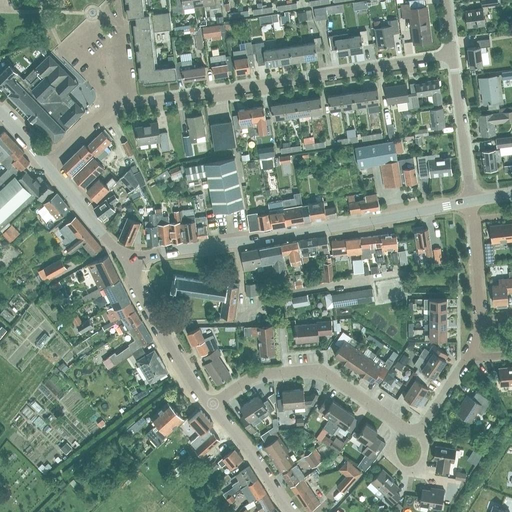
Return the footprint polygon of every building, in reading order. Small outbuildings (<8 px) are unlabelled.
[(126,0),(129,0),(130,6),(127,7),(128,17),(133,16),(136,42),(139,42),(140,48),(137,49),(138,59),(141,59),(141,65),(138,65),(140,79),(143,78),(144,82),(167,79),(170,79),(177,78),(176,65),(169,66),(155,68),(151,31),(164,30),(162,13),(144,15),(142,0),(126,0)] [(195,11),(193,0),(176,0),(178,12),(185,11),(185,12),(195,11)] [(204,3),(203,0),(193,0),(195,11),(196,11),(196,9),(200,8),(200,4),(204,3)] [(403,18),(411,17),(414,43),(431,41),(426,6),(410,8),(410,3),(402,5),(403,18)] [(482,8),(465,10),(467,27),(485,24),(482,8)] [(381,27),(375,28),(378,48),(395,45),(393,34),(399,33),(397,19),(389,20),(390,26),(381,27)] [(212,34),(221,32),(219,24),(204,27),(205,37),(212,36),(212,34)] [(203,47),(200,27),(190,28),(191,34),(195,34),(197,48),(203,47)] [(361,35),(348,37),(350,52),(363,50),(363,44),(369,43),(367,29),(360,30),(361,35)] [(350,52),(348,37),(336,39),(335,34),(329,35),(331,49),(337,48),(338,54),(350,52)] [(315,42),(302,44),(305,59),(318,57),(317,51),(323,50),(321,36),(314,37),(315,42)] [(43,40),(33,44),(34,44),(46,56),(46,57),(47,56),(47,55),(43,39),(43,40)] [(468,48),(469,59),(467,59),(468,66),(470,66),(470,68),(483,66),(481,52),(486,51),(486,46),(490,45),(489,39),(477,41),(478,47),(468,48)] [(240,49),(240,51),(233,52),(236,73),(249,71),(247,54),(253,53),(251,41),(245,42),(246,48),(240,49)] [(279,63),(277,48),(265,50),(264,41),(255,43),(259,64),(266,63),(267,65),(279,63)] [(292,61),(289,46),(282,47),(281,43),(276,44),(277,48),(279,63),(292,61)] [(305,59),(302,44),(289,46),(292,61),(305,59)] [(62,98),(76,85),(78,83),(49,54),(48,56),(47,56),(46,57),(36,67),(25,77),(31,83),(29,85),(25,89),(19,83),(11,91),(8,94),(54,141),(66,130),(85,111),(75,101),(69,107),(65,102),(56,102),(56,100),(56,98),(62,98)] [(220,64),(212,65),(214,76),(228,74),(228,70),(232,69),(230,55),(225,56),(219,57),(220,64)] [(197,62),(192,63),(191,59),(181,61),(184,81),(206,77),(204,65),(198,66),(197,62)] [(4,85),(11,91),(19,83),(25,89),(29,85),(9,65),(0,73),(0,86),(1,88),(4,85)] [(481,89),(482,89),(484,103),(500,101),(497,76),(479,78),(481,89)] [(432,92),(432,95),(434,104),(442,102),(439,80),(431,81),(431,82),(416,85),(418,92),(411,93),(413,108),(420,107),(418,95),(432,92)] [(406,83),(386,86),(389,103),(397,102),(398,110),(408,109),(413,108),(411,94),(408,94),(406,83)] [(377,89),(365,90),(367,105),(380,103),(377,89)] [(367,105),(365,90),(353,92),(355,107),(367,105)] [(355,107),(353,92),(341,94),(343,109),(355,107)] [(343,109),(341,94),(329,96),(331,111),(343,109)] [(321,97),(308,99),(310,114),(323,112),(321,97)] [(308,99),(296,101),(298,115),(304,114),(305,118),(311,118),(310,114),(308,99)] [(298,115),(296,101),(284,103),(286,117),(298,115)] [(286,117),(284,103),(272,105),(274,119),(286,117)] [(264,106),(250,108),(254,134),(255,134),(268,132),(264,106)] [(429,109),(420,110),(421,114),(421,119),(422,123),(431,122),(431,128),(445,126),(443,107),(429,109)] [(511,121),(511,107),(499,109),(499,113),(479,115),(479,121),(480,121),(481,135),(495,133),(494,123),(511,121)] [(239,114),(233,115),(235,129),(248,127),(249,135),(255,134),(254,134),(250,108),(238,110),(239,114)] [(190,135),(183,136),(186,155),(193,154),(191,143),(206,140),(202,115),(187,117),(190,135)] [(232,121),(212,124),(215,148),(235,145),(232,121)] [(150,125),(136,127),(138,143),(149,141),(149,143),(160,141),(162,151),(170,150),(167,132),(159,133),(157,122),(149,123),(150,125)] [(415,136),(428,134),(427,128),(414,129),(415,136)] [(23,168),(30,162),(22,154),(24,152),(4,131),(0,134),(0,160),(7,169),(0,175),(0,184),(2,187),(23,168)] [(96,156),(111,141),(102,131),(87,147),(84,144),(62,165),(71,174),(93,153),(96,156)] [(498,147),(511,144),(511,135),(497,138),(498,147)] [(134,153),(127,140),(122,143),(128,156),(134,153)] [(402,184),(401,159),(397,160),(394,140),(355,147),(358,167),(380,163),(385,187),(402,184)] [(260,159),(276,157),(274,147),(259,149),(260,159)] [(501,150),(482,152),(484,170),(497,169),(496,161),(502,161),(501,150)] [(436,155),(418,157),(420,178),(431,177),(452,174),(450,158),(437,160),(436,155)] [(119,177),(132,165),(123,156),(111,168),(119,177)] [(94,157),(74,177),(84,187),(104,167),(94,157)] [(413,157),(401,159),(402,184),(417,182),(413,157)] [(235,158),(185,166),(187,178),(207,175),(214,212),(243,206),(235,158)] [(172,176),(181,173),(178,166),(169,170),(172,176)] [(23,200),(44,180),(39,175),(34,180),(23,168),(2,187),(0,189),(0,229),(27,204),(23,200)] [(120,178),(131,189),(139,182),(134,173),(131,168),(120,178)] [(167,169),(154,177),(158,183),(171,175),(167,169)] [(98,177),(86,189),(97,200),(116,181),(112,177),(105,184),(98,177)] [(41,200),(53,190),(44,180),(23,200),(27,204),(37,196),(41,200)] [(140,186),(127,193),(132,202),(145,194),(140,186)] [(294,198),(283,200),(284,208),(285,210),(287,224),(305,221),(302,205),(301,197),(300,192),(294,193),(294,198)] [(70,208),(57,193),(45,203),(49,208),(48,210),(51,214),(53,213),(56,217),(51,222),(51,223),(70,208)] [(117,198),(114,193),(93,208),(101,219),(114,209),(110,203),(117,198)] [(379,209),(377,193),(365,195),(365,197),(364,197),(364,199),(359,200),(359,201),(348,202),(350,214),(379,209)] [(321,201),(316,201),(319,219),(337,216),(335,206),(325,207),(324,200),(323,201),(323,196),(320,197),(321,201)] [(319,219),(316,201),(308,203),(308,204),(302,205),(305,221),(319,219)] [(284,210),(279,211),(279,208),(269,210),(270,214),(272,227),(287,224),(285,210),(284,210)] [(183,241),(180,210),(175,211),(176,222),(169,223),(171,242),(183,241)] [(196,221),(195,217),(194,217),(193,215),(185,216),(184,210),(180,210),(183,241),(198,239),(198,238),(195,221),(196,221)] [(270,214),(269,210),(269,212),(258,214),(257,212),(247,214),(249,231),(267,228),(272,227),(270,214)] [(42,211),(37,215),(44,223),(49,219),(42,211)] [(171,242),(169,223),(169,215),(162,216),(162,212),(155,213),(157,215),(159,243),(171,242)] [(157,215),(155,213),(149,213),(150,220),(144,221),(146,244),(159,243),(157,215)] [(76,216),(59,229),(70,242),(66,246),(70,252),(82,243),(92,254),(101,247),(87,230),(76,216)] [(208,237),(206,216),(195,217),(196,221),(195,221),(198,238),(208,237)] [(131,244),(140,222),(128,217),(119,239),(131,244)] [(511,222),(490,225),(492,242),(511,239),(511,222)] [(9,223),(1,229),(7,237),(15,231),(9,223)] [(419,252),(425,251),(426,256),(432,255),(428,228),(414,230),(417,247),(418,247),(419,252)] [(398,248),(397,234),(381,235),(383,250),(398,248)] [(381,235),(373,236),(376,251),(378,262),(385,261),(383,250),(381,235)] [(327,236),(299,240),(302,256),(303,263),(309,262),(308,255),(329,252),(327,241),(327,236)] [(376,251),(373,236),(361,237),(362,252),(363,258),(372,257),(372,253),(375,252),(375,251),(376,251)] [(362,252),(361,237),(332,240),(334,255),(337,254),(337,251),(343,250),(344,254),(362,252)] [(297,241),(281,244),(283,253),(289,252),(291,260),(291,265),(301,263),(300,258),(297,241)] [(492,242),(485,243),(487,263),(493,262),(492,242)] [(286,269),(283,253),(281,244),(269,246),(260,248),(262,264),(275,262),(277,271),(282,270),(283,275),(287,275),(285,269),(286,269)] [(260,248),(242,252),(244,267),(245,270),(256,268),(255,265),(262,264),(260,248)] [(119,278),(108,255),(88,264),(99,288),(119,278)] [(43,280),(48,277),(49,278),(67,268),(61,258),(38,271),(43,280)] [(364,272),(363,258),(353,259),(354,273),(364,272)] [(325,281),(333,280),(331,262),(326,263),(323,263),(325,281)] [(376,291),(388,288),(389,292),(399,289),(395,274),(374,279),(376,291)] [(238,284),(236,283),(230,283),(230,285),(229,285),(229,284),(176,277),(176,280),(173,280),(172,287),(174,288),(174,291),(224,299),(222,316),(233,318),(238,286),(238,284)] [(119,279),(119,278),(99,288),(103,286),(114,308),(116,308),(131,301),(119,279)] [(511,291),(511,285),(511,278),(499,279),(499,283),(492,284),(494,305),(508,304),(507,292),(511,291)] [(59,281),(52,285),(55,289),(62,286),(59,281)] [(255,283),(246,284),(247,295),(256,294),(255,283)] [(99,288),(91,292),(93,297),(101,293),(99,288)] [(307,295),(293,297),(294,306),(308,304),(307,295)] [(447,309),(447,298),(424,298),(424,308),(430,308),(430,309),(447,309)] [(119,317),(135,309),(131,301),(116,308),(114,308),(110,308),(107,309),(109,314),(107,315),(111,322),(119,317)] [(123,331),(128,328),(141,320),(135,309),(119,317),(111,322),(106,324),(108,328),(116,324),(115,323),(117,322),(123,331)] [(447,319),(447,309),(430,309),(430,314),(424,314),(424,319),(447,319)] [(77,324),(82,321),(76,311),(71,314),(77,324)] [(92,326),(88,319),(76,325),(80,333),(92,326)] [(447,329),(447,319),(424,319),(430,319),(430,324),(424,324),(424,329),(430,329),(447,329)] [(152,339),(141,320),(128,328),(134,338),(128,341),(131,345),(117,355),(115,353),(109,357),(114,364),(134,350),(141,346),(140,346),(152,339)] [(316,323),(295,324),(296,342),(318,340),(318,335),(332,333),(331,320),(316,321),(316,323)] [(251,326),(252,335),(259,335),(261,361),(270,360),(269,354),(275,354),(272,324),(251,326)] [(39,344),(49,332),(43,327),(33,339),(39,344)] [(199,328),(187,333),(193,344),(204,339),(199,328)] [(447,339),(447,329),(430,329),(430,334),(425,334),(425,339),(447,339)] [(334,355),(344,361),(354,347),(348,343),(352,337),(343,331),(335,343),(340,346),(334,355)] [(211,338),(196,345),(201,356),(216,349),(211,338)] [(448,354),(433,345),(427,353),(423,351),(420,356),(440,369),(446,360),(445,359),(448,354)] [(146,355),(141,346),(134,350),(134,351),(131,352),(150,383),(167,373),(164,367),(164,366),(158,356),(157,356),(154,350),(146,355)] [(353,368),(363,353),(354,347),(344,361),(353,368)] [(208,363),(205,365),(218,384),(230,375),(218,356),(221,354),(217,349),(205,357),(208,363)] [(363,374),(373,359),(376,354),(372,351),(368,356),(363,353),(353,368),(363,374)] [(403,355),(400,360),(406,364),(409,359),(403,355)] [(373,359),(363,374),(372,381),(376,376),(381,379),(393,361),(388,357),(385,362),(375,356),(373,359)] [(440,369),(420,356),(415,364),(419,366),(415,372),(417,373),(430,382),(433,377),(434,378),(440,369)] [(482,358),(477,360),(481,370),(486,368),(482,358)] [(511,366),(499,367),(500,385),(511,384),(511,366)] [(392,368),(388,373),(393,377),(396,373),(396,370),(392,368)] [(427,386),(430,382),(417,373),(414,377),(410,375),(405,384),(410,388),(422,396),(428,387),(427,386)] [(384,381),(381,387),(385,390),(389,385),(384,381)] [(416,405),(422,396),(410,388),(406,392),(403,390),(400,394),(397,399),(409,407),(412,402),(416,405)] [(294,406),(293,389),(282,390),(283,398),(277,399),(278,411),(284,410),(284,407),(294,406)] [(303,389),(293,389),(294,406),(313,405),(318,394),(313,391),(311,396),(304,396),(303,389)] [(463,402),(457,412),(471,421),(477,412),(482,414),(491,400),(477,391),(472,398),(467,395),(462,402),(463,402)] [(35,409),(41,403),(33,395),(27,401),(35,409)] [(258,395),(249,401),(258,415),(261,418),(265,415),(274,409),(268,399),(263,402),(258,395)] [(328,431),(344,408),(333,400),(332,402),(326,398),(318,410),(330,418),(323,427),(328,431)] [(157,445),(164,438),(163,437),(183,418),(167,401),(151,416),(157,423),(146,433),(157,445)] [(261,419),(258,415),(249,401),(240,407),(245,414),(240,417),(249,431),(254,427),(253,425),(261,419)] [(354,415),(344,408),(328,431),(332,434),(339,424),(351,432),(359,420),(353,417),(354,415)] [(201,409),(188,420),(200,433),(190,442),(195,449),(194,450),(200,457),(219,440),(213,433),(212,434),(207,428),(213,423),(201,409)] [(357,437),(363,441),(357,448),(369,456),(381,440),(374,435),(377,431),(366,423),(357,437)] [(179,425),(173,430),(179,436),(184,431),(179,425)] [(23,434),(26,439),(36,431),(32,426),(23,434)] [(289,450),(279,436),(276,431),(263,440),(267,444),(264,446),(280,471),(294,462),(287,451),(289,450)] [(341,447),(333,441),(330,446),(338,451),(341,447)] [(68,444),(63,450),(66,453),(71,448),(68,444)] [(456,449),(436,446),(434,458),(438,459),(438,462),(437,462),(436,469),(449,471),(450,461),(454,462),(456,449)] [(243,458),(235,448),(217,461),(221,466),(226,462),(231,468),(243,458)] [(304,456),(312,467),(320,461),(312,451),(304,456)] [(43,455),(37,464),(44,469),(50,460),(43,455)] [(214,461),(205,469),(209,475),(219,466),(214,461)] [(282,474),(291,486),(305,476),(297,464),(282,474)] [(257,478),(249,466),(238,472),(238,473),(235,475),(239,480),(237,481),(234,484),(238,489),(241,488),(257,478)] [(371,481),(388,497),(385,500),(391,505),(400,496),(394,490),(398,486),(388,477),(390,475),(383,469),(371,481)] [(457,471),(456,478),(466,480),(467,473),(457,471)] [(218,479),(222,483),(230,477),(227,473),(218,479)] [(320,503),(303,478),(305,476),(291,486),(308,511),(320,503)] [(344,492),(353,482),(346,476),(337,486),(344,492)] [(266,492),(257,478),(241,488),(249,502),(254,499),(266,492)] [(436,491),(422,489),(420,505),(441,507),(443,489),(436,488),(436,491)] [(266,511),(275,507),(266,492),(254,499),(263,511),(266,511)] [(364,511),(371,511),(373,505),(366,503),(364,511)]
